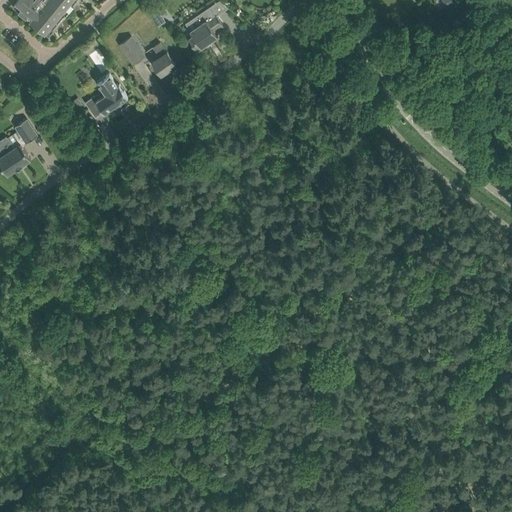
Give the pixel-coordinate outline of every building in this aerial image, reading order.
[(17,0),(13,6),(26,17),(29,13),(33,16),(30,20),(49,36),(54,29),(53,28),(64,16),(65,16),(75,5),(74,4),(76,0),(46,0),(47,0),(46,0),(17,0)] [(150,12),(159,25),(165,20),(157,8),(150,12)] [(194,35),(189,38),(196,49),(201,46),(202,46),(207,42),(208,43),(213,39),(218,35),(216,32),(225,26),(217,14),(212,17),(206,9),(199,14),(203,21),(190,30),(194,35)] [(119,43),(133,63),(144,56),(131,36),(119,43)] [(94,37),(82,45),(86,51),(98,43),(94,37)] [(160,56),(153,61),(162,73),(176,64),(171,55),(168,51),(167,51),(161,41),(153,46),(160,56)] [(120,83),(118,84),(110,72),(97,81),(103,89),(85,101),(89,107),(98,102),(105,112),(114,106),(116,108),(122,104),(120,101),(128,96),(120,83)] [(248,83),(253,89),(264,81),(259,75),(248,83)] [(78,97),(74,100),(78,106),(82,103),(78,97)] [(10,142),(13,147),(0,155),(0,161),(8,173),(17,167),(17,168),(23,164),(23,163),(31,158),(21,142),(25,140),(27,142),(38,134),(27,117),(15,125),(21,134),(10,142)]
